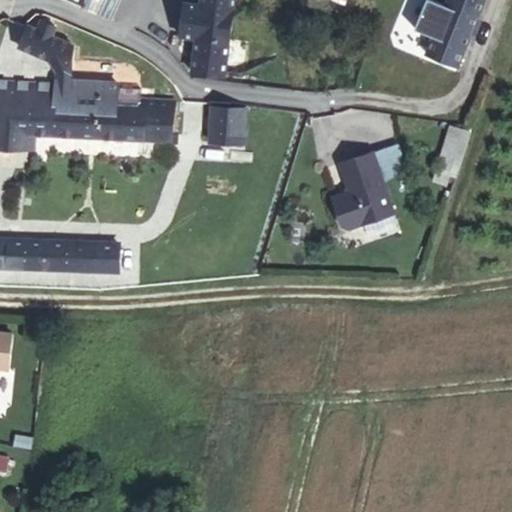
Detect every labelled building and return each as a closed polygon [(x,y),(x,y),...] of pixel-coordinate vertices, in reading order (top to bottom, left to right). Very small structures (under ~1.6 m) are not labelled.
[(191,58),(225,60),(225,0),(173,0),(173,33),(191,33),(191,58)] [(403,36),(433,50),(455,0),(397,0),(393,12),(410,20),(403,36)] [(10,42),(26,50),(68,52),(68,49),(45,34),(50,27),(37,19),(31,27),(22,23),(10,42)] [(68,52),(26,50),(50,65),(50,82),(0,81),(0,104),(9,104),(141,105),(142,98),(137,98),(138,92),(115,92),(115,86),(67,86),(68,52)] [(225,67),(225,60),(191,58),(191,66),(225,67)] [(141,131),(141,132),(170,132),(171,98),(142,98),(141,105),(141,131)] [(246,136),(246,100),(211,99),(210,136),(246,136)] [(33,138),(141,141),(141,132),(141,131),(8,128),(9,104),(0,104),(0,150),(32,151),(33,138)] [(141,131),(141,105),(9,104),(8,128),(141,131)] [(447,122),(436,171),(457,176),(468,127),(447,122)] [(331,202),(380,187),(362,131),(328,142),(335,167),(317,173),(325,199),(331,202)] [(0,253),(123,252),(122,222),(0,223),(0,253)] [(0,468),(8,469),(9,453),(0,452),(0,468)]
